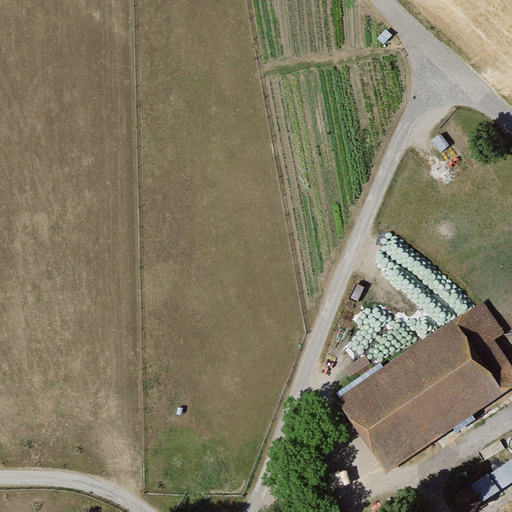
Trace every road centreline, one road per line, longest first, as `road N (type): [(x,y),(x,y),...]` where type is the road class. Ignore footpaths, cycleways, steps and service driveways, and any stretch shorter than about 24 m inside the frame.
road 1 (residential): [(253,511),(391,161),(418,105),(450,67)]
road 2 (residential): [(0,477),(96,486),(141,511)]
